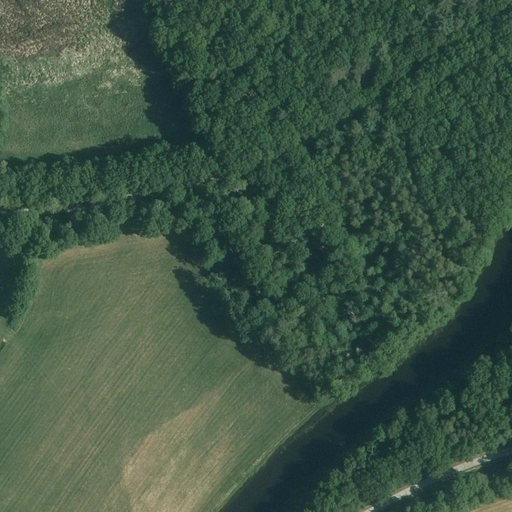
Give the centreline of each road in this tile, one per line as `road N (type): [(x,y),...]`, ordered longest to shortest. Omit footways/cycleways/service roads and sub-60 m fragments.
road 1 (unclassified): [(0,210),(113,200),(273,156),(511,9)]
road 2 (unclassified): [(356,511),(511,449)]
